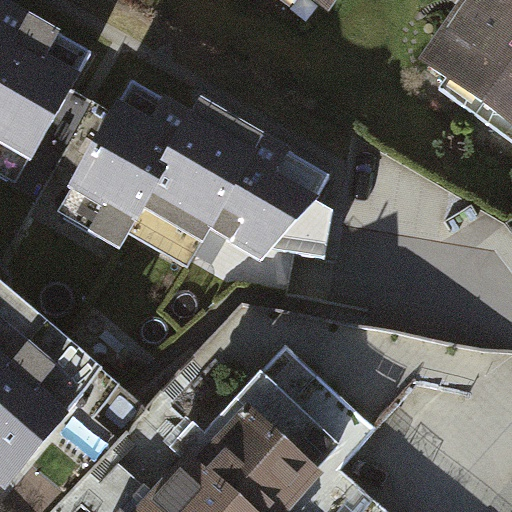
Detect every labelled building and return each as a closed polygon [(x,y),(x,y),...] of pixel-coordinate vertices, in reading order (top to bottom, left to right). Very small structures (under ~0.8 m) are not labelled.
[(5,0),(0,0),(0,140),(32,159),(94,51),(5,0)] [(335,0),(315,0),(329,10),(335,0)] [(511,0),(458,0),(417,57),(511,124),(511,0)] [(130,78),(55,211),(120,249),(143,209),(203,243),(211,228),(261,261),(319,199),(333,175),(199,95),(191,109),(130,78)] [(0,281),(0,483),(7,489),(106,367),(0,281)] [(186,452),(130,511),(289,511),(325,473),(246,402),(195,459),(186,452)]
